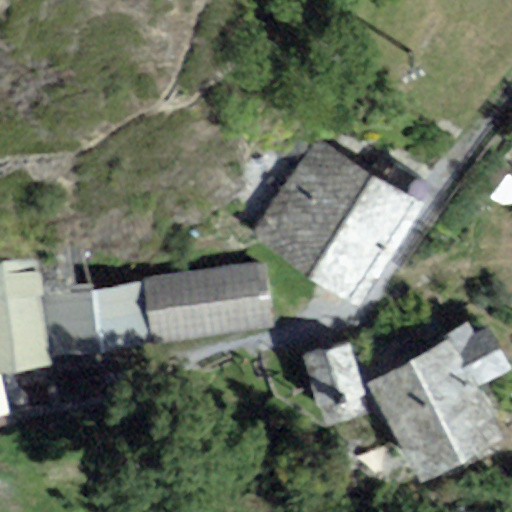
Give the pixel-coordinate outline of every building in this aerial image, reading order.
[(411,197),(317,135),(255,228),(349,290),(411,197)] [(258,262),(139,279),(147,342),(267,325),(258,262)] [(34,274),(0,279),(0,367),(50,359),(37,298),(34,274)] [(139,279),(37,298),(50,359),(147,342),(139,279)] [(445,339),(366,380),(419,482),(508,435),(479,380),(509,364),(488,324),(474,331),(467,319),(440,333),(445,339)] [(347,343),(303,360),(321,408),(365,391),(347,343)]
